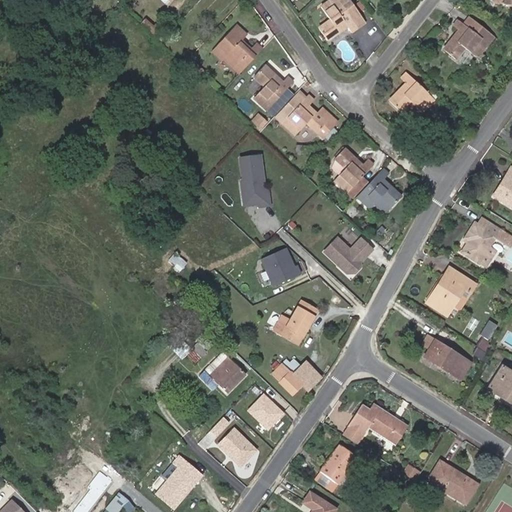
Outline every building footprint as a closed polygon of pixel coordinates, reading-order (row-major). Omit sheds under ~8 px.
[(327,40),(347,26),(351,32),(357,28),(356,26),(363,20),(351,3),(350,4),(347,0),(338,0),(337,0),(331,0),(321,7),(330,20),(318,28),(327,40)] [(464,48),(476,57),(493,36),(468,16),(462,23),(457,19),(452,26),(458,30),(443,49),(455,59),(464,48)] [(239,73),(262,48),(256,43),(250,49),(240,40),(245,34),(236,26),(216,47),(226,56),(223,59),(239,73)] [(162,41),(166,36),(160,31),(156,36),(162,41)] [(223,59),(226,56),(216,47),(214,50),(223,59)] [(190,67),(194,62),(189,57),(185,62),(186,64),(190,67)] [(190,67),(194,72),(199,67),(194,62),(190,67)] [(254,77),(264,86),(253,98),(266,110),(293,82),(287,76),(282,82),(275,75),(265,66),(254,77)] [(199,67),(194,72),(200,77),(204,72),(199,67)] [(410,101),(421,112),(434,99),(406,72),(400,78),(405,83),(388,100),(400,111),(410,101)] [(296,92),(274,115),(281,122),(303,99),(296,92)] [(303,99),(281,122),(295,135),(307,123),(322,138),(337,122),(323,108),(317,114),(308,105),(313,100),(308,94),(303,99)] [(259,132),(267,123),(258,114),(249,123),(259,132)] [(392,126),(398,131),(403,124),(397,118),(391,126),(392,126)] [(347,192),(356,182),(373,165),(368,159),(362,165),(344,148),(334,158),(345,169),(334,180),(347,192)] [(259,155),(239,158),(241,178),(239,181),(241,191),(244,193),(248,193),(249,205),(257,203),(258,206),(268,205),(266,190),(264,190),(259,155)] [(389,174),(383,168),(356,196),(369,209),(375,203),(384,212),(390,206),(391,207),(401,196),(384,179),(389,174)] [(511,168),(494,195),(511,206),(511,168)] [(363,188),(356,182),(347,192),(353,198),(363,188)] [(244,193),(241,191),(243,205),(249,205),(248,193),(244,193)] [(352,216),(358,210),(352,204),(346,210),(352,216)] [(462,252),(487,267),(497,253),(489,247),(495,237),(510,246),(511,243),(511,236),(482,218),(479,223),(475,221),(464,240),(468,242),(462,252)] [(347,265),(346,273),(353,273),(359,267),(359,261),(364,254),(366,256),(371,250),(360,239),(349,250),(336,238),(324,251),(337,264),(341,260),(347,265)] [(285,247),(260,258),(273,286),(300,273),(297,266),(294,267),(285,247)] [(180,271),(187,264),(174,253),(167,261),(180,271)] [(337,264),(346,273),(347,265),(341,260),(337,264)] [(450,267),(426,303),(447,316),(453,305),(459,308),(474,284),(450,267)] [(316,310),(302,301),(291,320),(284,316),(274,331),(298,345),(314,318),(311,317),(316,310)] [(488,326),(476,346),(486,352),(489,348),(486,347),(495,331),(488,326)] [(207,352),(203,347),(210,339),(206,335),(198,342),(190,335),(176,350),(185,358),(188,355),(196,363),(207,352)] [(420,345),(428,350),(435,340),(426,335),(420,345)] [(435,340),(428,350),(424,356),(460,379),(470,362),(435,340)] [(225,353),(209,369),(214,373),(229,357),(225,353)] [(229,357),(214,373),(210,376),(211,377),(206,382),(213,389),(218,384),(227,393),(246,374),(229,357)] [(308,390),(321,377),(305,362),(292,374),(303,385),(308,390)] [(303,385),(292,374),(282,364),(272,374),(293,395),(303,385)] [(511,371),(502,365),(487,389),(511,404),(511,371)] [(263,395),(247,411),(267,431),(283,415),(263,395)] [(361,406),(343,435),(358,444),(363,437),(368,428),(396,446),(408,427),(373,405),(369,411),(361,406)] [(257,450),(234,427),(216,445),(240,468),(257,450)] [(322,472),(333,481),(343,488),(353,475),(348,471),(357,458),(340,445),(321,471),(322,472)] [(156,493),(173,508),(201,476),(179,457),(162,476),(167,481),(156,493)] [(460,483),(464,476),(440,461),(428,481),(466,504),(473,491),(460,483)] [(407,470),(415,475),(418,471),(410,465),(407,470)] [(75,511),(87,511),(112,481),(100,471),(88,487),(90,489),(74,510),(75,511)] [(316,480),(328,488),(333,481),(322,472),(316,480)] [(460,483),(473,491),(478,484),(464,476),(460,483)] [(109,511),(118,511),(129,499),(118,491),(104,507),(109,511)] [(334,511),(336,509),(311,493),(304,504),(314,511),(313,511),(334,511)] [(0,511),(23,511),(12,500),(0,511)]
